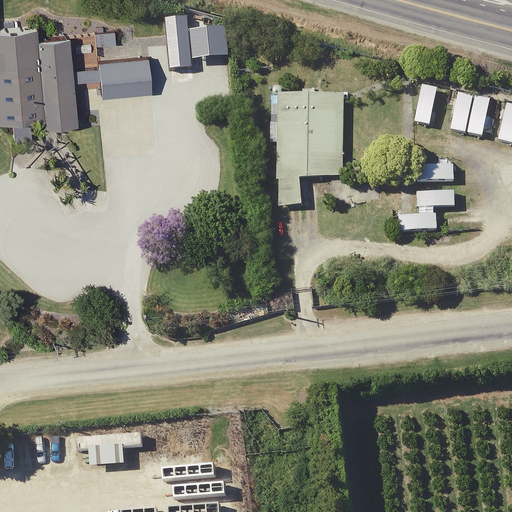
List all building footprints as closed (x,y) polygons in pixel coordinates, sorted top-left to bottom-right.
[(65,62),(63,33),(29,35),(29,25),(0,26),(0,116),(37,114),(38,123),(68,122),(65,79),(96,77),(97,94),(144,91),(142,57),(65,62)] [(109,29),(91,31),(92,45),(111,43),(109,29)] [(340,93),(275,93),(275,206),(298,206),(298,177),(340,177),(340,93)] [(382,111),(381,95),(353,97),(354,113),(382,111)] [(345,180),(329,190),(341,211),(357,202),(345,180)] [(121,465),(120,447),(139,446),(138,433),(73,437),(74,450),(86,450),(87,467),(121,465)]
